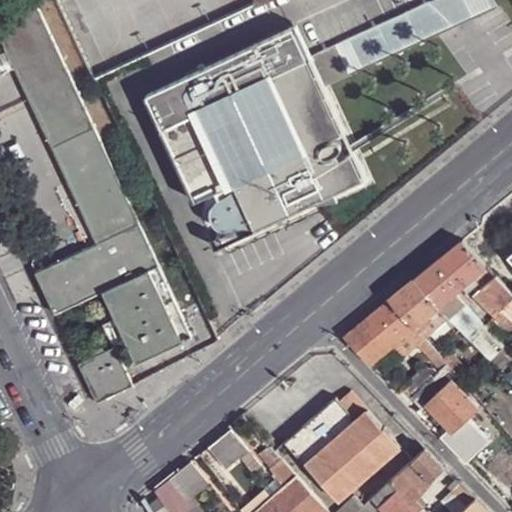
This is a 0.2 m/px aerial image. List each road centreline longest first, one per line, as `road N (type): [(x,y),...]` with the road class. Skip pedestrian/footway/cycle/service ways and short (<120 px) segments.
road 1 (secondary): [(85,499),(309,316)]
road 2 (residential): [(501,511),(309,316)]
road 3 (secondary): [(309,316),(511,147)]
road 4 (residential): [(0,339),(85,499)]
